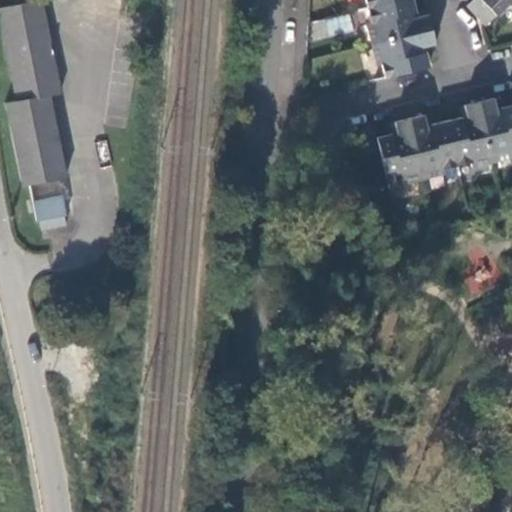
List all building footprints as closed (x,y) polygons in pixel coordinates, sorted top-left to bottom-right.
[(40,218),(42,218),(66,213),(75,211),(52,93),(62,91),(44,0),(29,0),(0,6),(0,15),(17,99),(7,101),(23,184),(32,182),(40,218)] [(363,0),(366,9),(401,0),(363,0)] [(370,46),(430,31),(426,14),(416,17),(412,0),(401,0),(366,9),(369,22),(365,23),(370,46)] [(511,0),(472,0),(467,6),(485,25),(501,10),(511,9),(511,0)] [(347,14),(315,24),(320,39),(352,29),(347,14)] [(380,66),(383,79),(428,68),(423,48),(434,46),(430,31),(370,46),(375,67),(380,66)] [(511,105),(495,110),(493,100),(478,103),(492,163),(511,157),(511,105)] [(492,163),(478,103),(462,107),(464,117),(445,121),(456,167),(470,163),(471,168),(492,163)] [(426,126),(424,116),(408,120),(421,180),(443,174),(442,170),(456,167),(445,121),(426,126)] [(421,180),(408,120),(392,124),(395,134),(376,138),(386,183),(399,180),(401,185),(421,180)] [(66,213),(42,218),(43,228),(68,223),(66,213)] [(499,238),(493,240),(498,255),(504,253),(499,238)]
